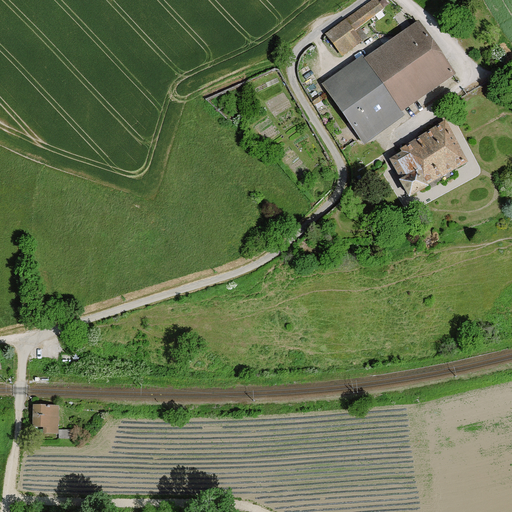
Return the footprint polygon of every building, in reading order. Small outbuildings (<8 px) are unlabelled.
[(373,0),(348,18),(358,31),(386,10),(378,0),(373,0)] [(358,31),(348,18),(327,34),(344,57),(365,42),(358,31)] [(365,57),(325,85),(368,145),(408,117),(406,113),(461,75),(449,55),(438,41),(422,21),(419,24),(368,59),(365,57)] [(406,153),(393,161),(405,181),(403,182),(414,201),(436,188),(434,185),(472,162),(447,122),(429,133),(430,135),(404,150),(406,153)] [(35,408),(35,429),(45,429),(45,437),(61,437),(61,408),(35,408)]
